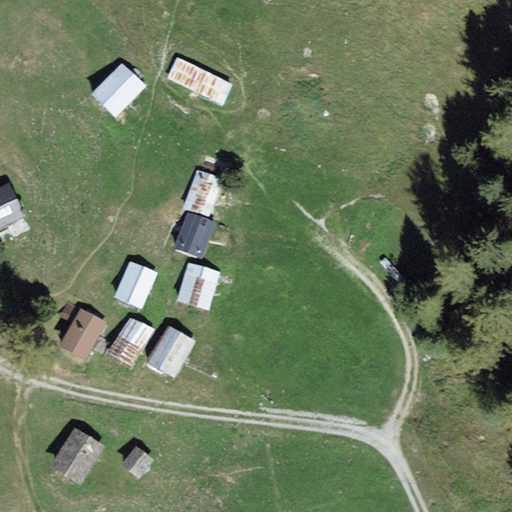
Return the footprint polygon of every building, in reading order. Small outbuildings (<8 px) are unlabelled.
[(235,82),(178,55),(168,77),(225,104),(235,82)] [(123,62),(92,93),(116,117),(147,86),(123,62)] [(196,173),(182,211),(208,220),(222,182),(196,173)] [(7,186),(0,189),(0,232),(24,221),(7,186)] [(213,225),(189,217),(176,253),(200,262),(213,225)] [(158,274),(129,263),(114,303),(142,314),(158,274)] [(220,274),(187,266),(177,305),(211,313),(220,274)] [(105,325),(81,311),(60,348),(84,361),(105,325)] [(154,333),(130,319),(106,358),(130,372),(154,333)] [(196,343),(168,328),(146,368),(173,383),(196,343)] [(107,446),(75,428),(49,475),(81,492),(107,446)] [(135,447),(119,468),(139,484),(155,463),(135,447)]
